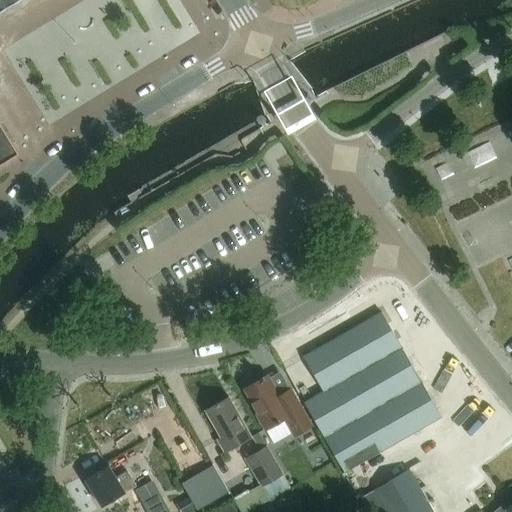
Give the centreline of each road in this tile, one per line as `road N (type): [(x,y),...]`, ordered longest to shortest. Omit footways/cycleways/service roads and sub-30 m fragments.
road 1 (residential): [(58,361),(122,365),(207,356),(261,338),(397,253)]
road 2 (residential): [(0,231),(64,158),(257,46)]
road 3 (residential): [(511,43),(485,52),(337,167)]
road 4 (tertiary): [(511,400),(397,253)]
road 5 (residential): [(57,511),(43,472),(58,361)]
road 6 (tertiary): [(337,167),(257,46)]
road 7 (residential): [(257,46),(376,0)]
